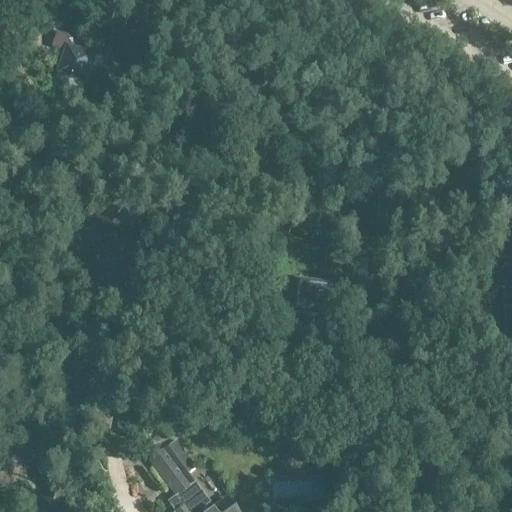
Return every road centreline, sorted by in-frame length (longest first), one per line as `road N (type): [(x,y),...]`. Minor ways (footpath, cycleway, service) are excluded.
road 1 (track): [(511,143),(277,0)]
road 2 (track): [(58,511),(86,389),(84,362),(71,344),(36,325),(0,319)]
road 3 (track): [(85,368),(101,351),(121,348),(264,367)]
